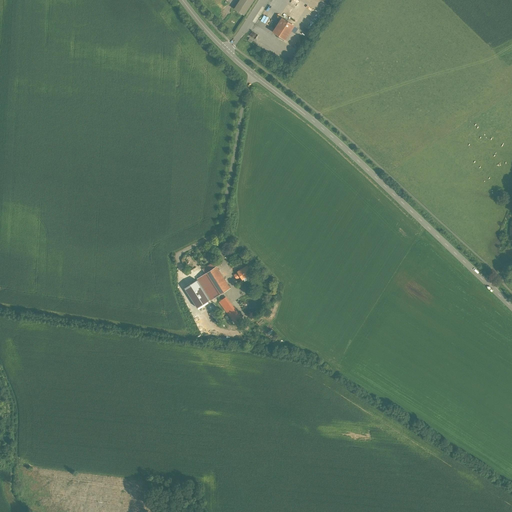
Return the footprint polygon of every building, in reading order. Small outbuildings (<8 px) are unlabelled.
[(239,0),(234,9),(244,15),(254,0),(239,0)] [(275,30),(274,31),(281,36),(279,37),(284,41),(294,26),(293,25),(282,18),(280,21),(279,24),(275,30)] [(229,287),(214,263),(204,269),(206,274),(219,294),(229,287)] [(248,265),(238,272),(243,279),(244,279),(248,276),(249,278),(251,280),(255,277),(253,273),(248,265)] [(219,294),(206,274),(198,279),(211,299),(219,294)] [(243,319),(226,297),(220,301),(237,324),(243,319)]
